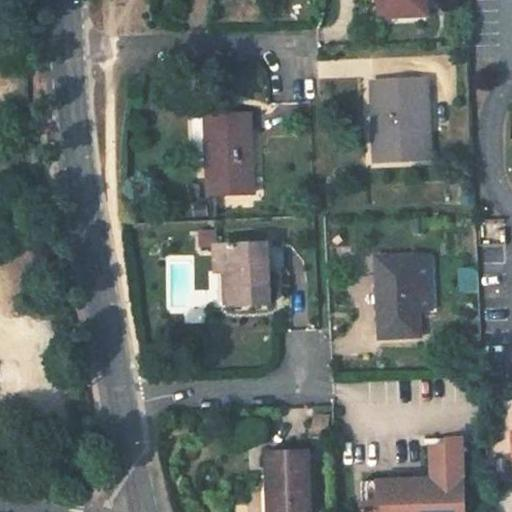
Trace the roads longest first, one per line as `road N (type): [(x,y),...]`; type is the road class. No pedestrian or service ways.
road 1 (residential): [(123,404),(65,48)]
road 2 (residential): [(511,214),(499,208),(486,129),(508,65),(508,0)]
road 3 (residential): [(259,71),(255,42),(65,48)]
road 4 (residential): [(328,385),(182,392),(123,404)]
